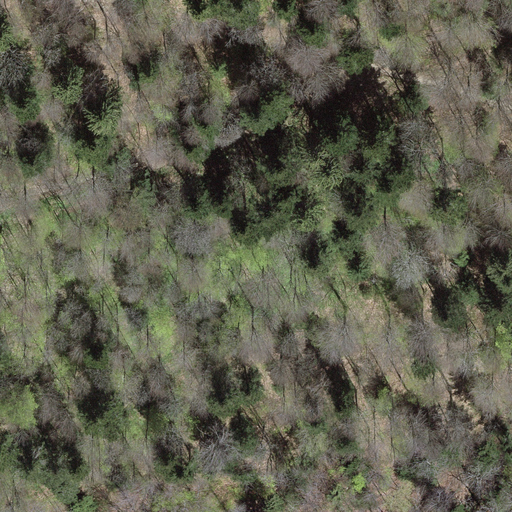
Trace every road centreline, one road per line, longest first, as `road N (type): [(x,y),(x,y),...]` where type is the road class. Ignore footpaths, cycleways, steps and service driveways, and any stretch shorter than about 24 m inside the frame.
road 1 (track): [(0,202),(244,124),(376,61)]
road 2 (track): [(376,61),(390,50),(511,19)]
